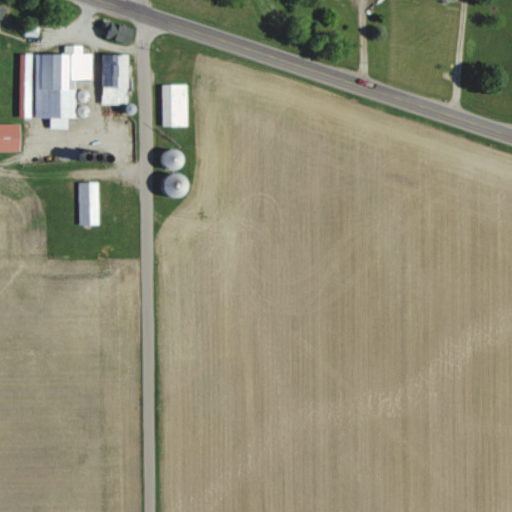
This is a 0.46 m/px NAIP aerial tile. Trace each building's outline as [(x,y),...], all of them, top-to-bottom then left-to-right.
[(102,39),(123,43),(126,26),(105,23),(102,39)] [(33,53),(33,117),(47,117),(47,129),(64,129),(64,117),(72,117),(72,79),(89,79),(89,53),(79,53),(79,45),(62,45),(62,53),(33,53)] [(30,53),(19,53),(17,117),(29,118),(30,53)] [(125,54),(99,54),(98,104),(124,104),(125,54)] [(159,127),(185,126),(184,84),(159,84),(159,127)] [(0,151),(16,152),(16,124),(0,123),(0,151)] [(158,150),(159,169),(176,168),(175,149),(158,150)] [(96,182),(76,182),(77,225),(96,224),(96,182)]
